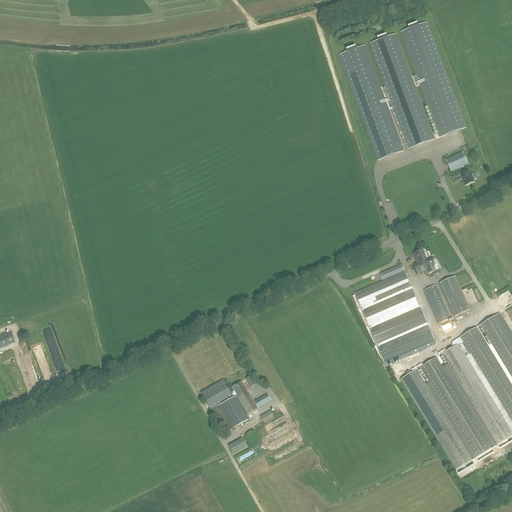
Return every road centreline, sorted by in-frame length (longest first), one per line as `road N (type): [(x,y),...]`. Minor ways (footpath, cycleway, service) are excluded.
road 1 (unclassified): [(0,425),(511,184)]
road 2 (unknown): [(396,239),(381,168),(428,153),(458,210)]
